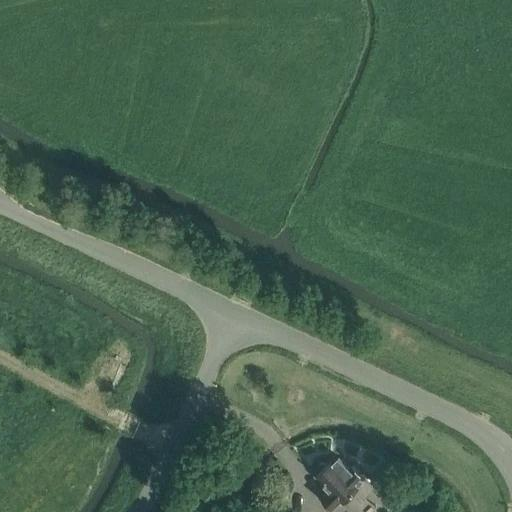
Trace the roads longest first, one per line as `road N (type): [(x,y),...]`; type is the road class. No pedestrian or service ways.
road 1 (unclassified): [(511,455),(438,411),(233,320)]
road 2 (unclassified): [(233,320),(0,205)]
road 3 (unclassified): [(136,511),(160,482),(233,320)]
